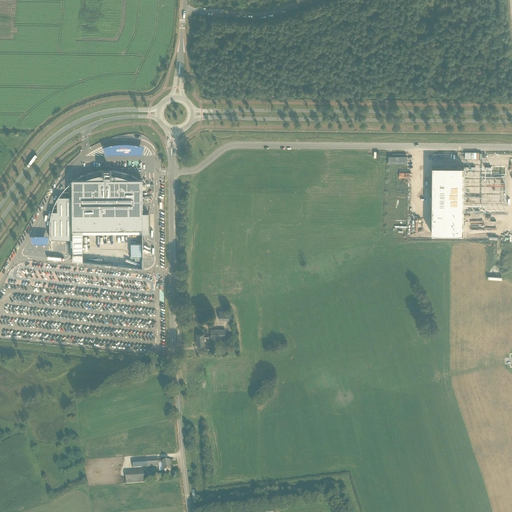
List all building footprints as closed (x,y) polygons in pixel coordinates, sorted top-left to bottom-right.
[(432,166),(431,233),(463,234),(464,211),(506,211),(506,167),(432,166)] [(69,184),(68,184),(69,185),(72,185),(72,197),(59,197),(58,197),(57,198),(56,200),(55,202),(56,202),(57,202),(57,211),(52,211),(51,213),(50,218),(50,223),(49,228),(50,234),(50,236),(50,238),(51,240),(51,239),(72,239),(72,234),(83,234),(83,229),(137,229),(137,234),(143,234),(148,234),(149,234),(149,213),(148,213),(143,213),(142,203),(142,196),(142,191),(142,182),(143,182),(143,181),(142,181),(142,178),(139,178),(138,178),(134,176),(130,174),(125,172),(121,171),(116,170),(111,169),(111,170),(110,169),(104,169),(103,170),(103,169),(98,170),(93,171),(89,172),(84,174),(80,176),(76,179),(72,179),(72,181),(71,182),(70,183),(69,184)] [(133,243),(133,255),(144,255),(143,243),(133,243)] [(217,321),(234,320),(234,311),(219,311),(219,317),(217,317),(217,321)] [(216,338),(225,338),(225,329),(215,329),(210,330),(211,339),(216,338)] [(204,338),(209,338),(209,334),(197,334),(197,345),(204,345),(204,338)] [(170,461),(163,462),(162,458),(158,459),(146,459),(147,467),(159,466),(158,462),(162,462),(163,471),(171,471),(170,461)] [(126,484),(145,482),(145,471),(125,473),(126,484)]
